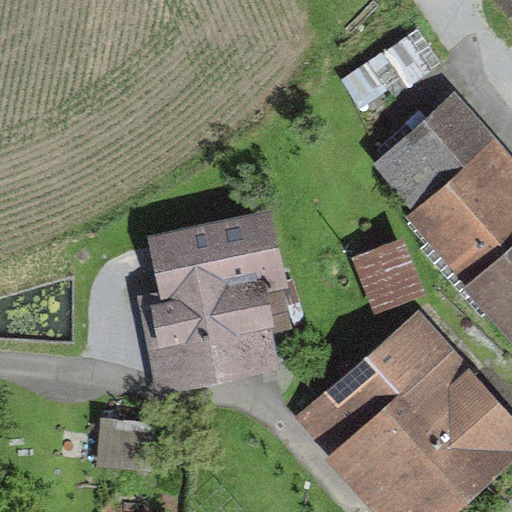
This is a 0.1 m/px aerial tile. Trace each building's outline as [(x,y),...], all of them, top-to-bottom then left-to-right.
[(511,0),(495,0),(511,17),(511,0)] [(428,24),(348,65),(372,111),(452,70),(428,24)] [(385,169),(424,213),(480,163),(492,153),(453,110),(385,169)] [(511,247),(511,199),(480,163),(424,213),(480,277),(511,247)] [(265,287),(254,228),(164,244),(175,304),(155,308),(168,378),(256,362),(243,291),(265,287)] [(511,247),(480,277),(476,281),(511,321),(511,247)] [(357,262),(380,314),(408,301),(385,250),(357,262)] [(504,443),(403,327),(368,357),(472,471),(504,443)] [(377,493),(393,511),(425,511),(472,471),(368,357),(313,405),(385,487),(377,493)]
